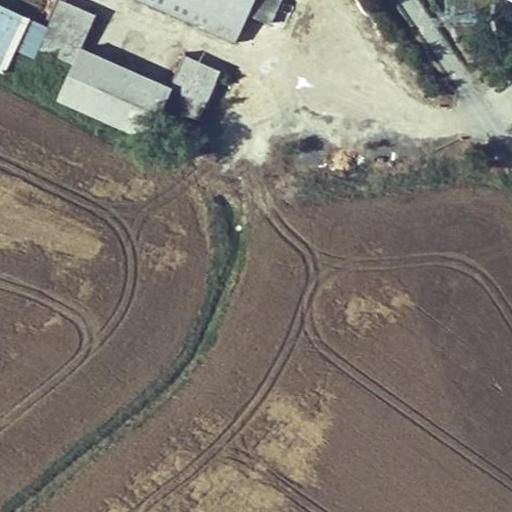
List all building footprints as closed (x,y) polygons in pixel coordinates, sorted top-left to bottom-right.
[(261,0),(120,0),(232,52),(244,27),(268,38),(282,10),(261,0)] [(79,56),(93,24),(59,7),(39,52),(72,70),(79,56)] [(30,26),(0,11),(0,79),(4,82),(30,26)] [(79,56),(72,70),(56,106),(145,147),(168,97),(79,56)] [(194,128),(219,78),(187,64),(165,114),(194,128)]
